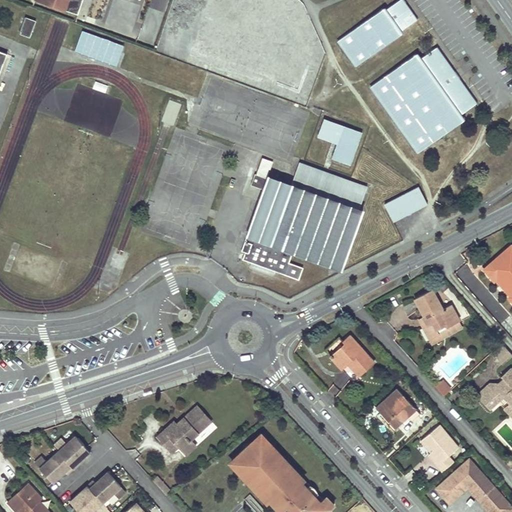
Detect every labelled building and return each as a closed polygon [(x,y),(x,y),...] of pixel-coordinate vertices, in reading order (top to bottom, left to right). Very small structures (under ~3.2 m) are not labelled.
[(37,0),(78,14),(82,0),(37,0)] [(338,41),(356,66),(404,32),(402,31),(419,19),(406,2),(401,6),(399,3),(398,1),(386,9),(385,7),(338,41)] [(25,17),(19,34),(30,38),(36,21),(25,17)] [(169,37),(194,47),(201,30),(176,20),(169,37)] [(74,52),(116,66),(121,53),(123,46),(82,31),(74,52)] [(458,115),(476,102),(457,74),(437,45),(419,58),(415,53),(370,84),(417,151),(462,120),(458,115)] [(324,118),(317,137),(337,144),(332,158),(351,165),(363,132),(324,118)] [(292,253),(341,271),(361,218),(364,209),(360,208),(368,186),(300,162),(292,183),(269,175),(274,162),(262,158),(256,174),(255,174),(251,185),(256,187),(263,189),(241,251),(243,252),(245,253),(243,260),(250,262),(276,272),(299,280),(303,268),(289,263),(292,253)] [(394,222),(428,204),(419,186),(384,204),(394,222)] [(508,297),(511,301),(511,247),(510,245),(483,268),(492,279),(494,277),(510,295),(508,297)] [(250,262),(248,267),(274,277),(276,272),(250,262)] [(439,333),(438,331),(437,329),(446,324),(447,326),(459,319),(451,304),(443,309),(432,290),(414,300),(423,315),(422,316),(427,324),(422,327),(429,338),(439,333)] [(412,302),(403,306),(407,314),(416,309),(412,302)] [(422,316),(418,319),(422,327),(427,324),(422,316)] [(432,343),(463,327),(459,319),(447,326),(446,324),(437,329),(438,331),(439,333),(429,338),(432,343)] [(330,356),(342,369),(347,364),(358,377),(374,363),(349,335),(341,341),(343,344),(330,356)] [(500,360),(509,351),(503,344),(493,352),(500,360)] [(342,369),(352,382),(358,377),(347,364),(342,369)] [(511,370),(501,378),(502,379),(507,384),(501,389),(497,384),(490,384),(477,395),(490,409),(503,397),(511,405),(511,406),(511,370)] [(501,389),(507,384),(502,379),(497,384),(501,389)] [(435,386),(443,395),(450,389),(442,380),(435,386)] [(375,406),(394,427),(415,408),(396,387),(375,406)] [(169,436),(178,445),(186,438),(189,440),(191,438),(211,420),(196,404),(176,422),(173,419),(156,434),(163,442),(169,436)] [(448,456),(458,448),(440,426),(421,441),(431,453),(439,463),(436,466),(441,472),(453,462),(448,456)] [(322,499),(261,434),(252,443),(250,441),(238,452),(240,454),(230,463),(238,472),(240,470),(256,487),(254,488),(267,501),(268,500),(274,507),(278,503),(280,505),(286,511),(324,511),(333,504),(325,495),(322,499)] [(48,461),(40,468),(53,482),(65,471),(68,474),(84,459),(80,455),(87,449),(86,447),(76,436),(67,444),(60,451),(59,452),(48,461)] [(163,442),(171,452),(178,445),(169,436),(163,442)] [(186,453),(196,444),(191,438),(189,440),(186,438),(178,445),(186,453)] [(56,446),(60,451),(67,444),(63,439),(56,446)] [(180,447),(174,452),(180,459),(185,455),(180,447)] [(80,455),(84,459),(91,453),(87,449),(80,455)] [(436,466),(439,463),(431,453),(428,456),(436,466)] [(36,464),(40,468),(48,461),(44,457),(36,464)] [(511,509),(468,460),(435,489),(448,503),(466,488),(487,511),(508,511),(511,509)] [(81,499),(74,506),(79,511),(92,511),(93,511),(103,503),(114,493),(121,486),(116,480),(108,472),(96,483),(94,481),(78,495),(81,499)] [(157,485),(161,481),(156,475),(152,479),(157,485)] [(161,481),(157,485),(164,493),(166,491),(168,489),(161,481)] [(49,511),(39,500),(42,498),(28,482),(7,501),(16,511),(49,511)] [(114,493),(118,497),(125,491),(121,486),(114,493)] [(71,502),(74,506),(81,499),(78,495),(71,502)] [(136,503),(132,506),(137,511),(139,511),(142,510),(136,503)] [(286,511),(280,505),(278,503),(274,507),(279,511),(286,511)]
